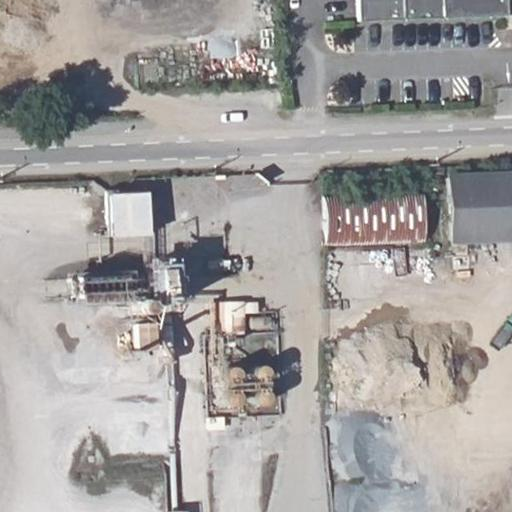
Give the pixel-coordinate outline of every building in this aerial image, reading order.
[(511,0),(355,0),(357,19),(502,16),(511,15),(511,0)] [(511,15),(502,16),(502,23),(511,23),(511,15)] [(511,174),(446,177),(451,244),(511,241),(511,174)] [(140,226),(148,227),(146,194),(102,196),(105,231),(97,230),(97,241),(141,239),(140,226)] [(322,200),(324,247),(424,244),(421,195),(322,200)] [(150,267),(152,306),(166,305),(165,267),(150,267)] [(69,280),(71,301),(124,299),(122,280),(69,280)] [(223,321),(223,331),(243,330),(242,319),(255,319),(254,304),(242,304),(242,302),(211,305),(212,320),(223,321)] [(131,315),(142,315),(142,304),(131,304),(131,315)] [(55,370),(55,385),(145,383),(143,367),(55,370)]
